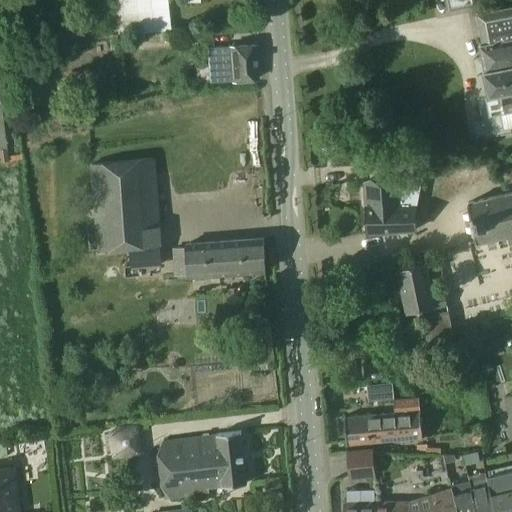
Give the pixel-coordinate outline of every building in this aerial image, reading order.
[(170,31),(166,0),(114,0),(116,15),(118,15),(118,19),(116,19),(118,37),(170,31)] [(511,7),(478,14),(484,44),(481,45),(486,70),(485,70),(490,95),(492,95),(493,98),(488,99),(491,116),(511,111),(511,7)] [(255,47),(232,48),(207,50),(209,81),(256,78),(255,47)] [(18,71),(21,111),(43,109),(40,70),(18,71)] [(21,155),(8,156),(4,128),(0,128),(0,162),(22,159),(21,155)] [(90,163),(98,250),(104,249),(104,250),(162,245),(161,227),(162,227),(156,158),(90,163)] [(400,182),(366,182),(367,233),(417,232),(416,186),(400,186),(400,182)] [(511,193),(469,204),(478,242),(511,233),(511,193)] [(264,239),(188,244),(189,248),(173,249),(175,276),(191,275),(266,270),(264,239)] [(433,295),(427,264),(399,270),(408,313),(436,308),(436,309),(447,306),(445,293),(433,295)] [(454,335),(449,310),(433,313),(433,315),(423,317),(427,340),(454,335)] [(473,345),(473,324),(454,325),(455,336),(450,337),(450,346),(458,346),(458,354),(470,354),(470,345),(473,345)] [(382,362),(364,363),(366,379),(384,378),(382,362)] [(509,423),(511,432),(511,394),(503,397),(511,423),(509,423)] [(395,413),(421,411),(420,397),(394,399),(395,413)] [(421,411),(346,419),(348,444),(424,437),(421,411)] [(112,430),(115,457),(141,453),(138,427),(112,430)] [(242,432),(219,435),(217,435),(217,434),(162,440),(158,456),(162,485),(170,498),(209,494),(209,488),(225,486),(225,485),(247,482),(242,432)] [(0,444),(0,456),(8,456),(6,444),(0,444)] [(347,450),(350,479),(376,476),(373,447),(347,450)] [(467,466),(481,462),(478,453),(464,456),(467,466)] [(444,454),(446,463),(456,460),(454,455),(444,454)] [(0,511),(55,511),(51,511),(19,511),(14,468),(0,469),(0,511)] [(511,511),(511,470),(487,477),(485,477),(494,511),(511,511)] [(470,481),(477,511),(494,511),(485,477),(487,477),(485,472),(469,476),(470,481)] [(477,511),(470,481),(451,486),(451,488),(457,511),(477,511)] [(457,511),(451,488),(411,502),(410,503),(373,503),(372,511),(457,511)] [(372,511),(373,503),(345,503),(344,511),(372,511)]
